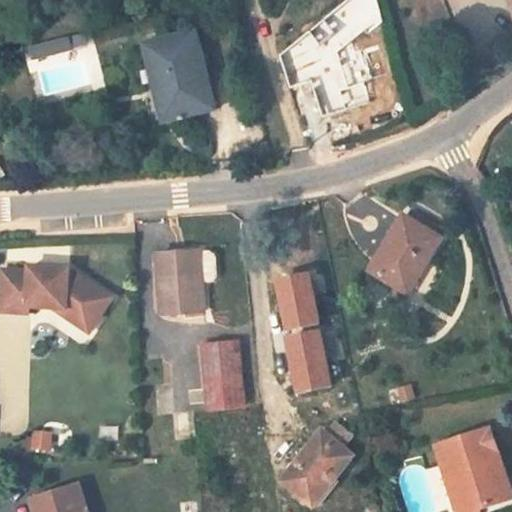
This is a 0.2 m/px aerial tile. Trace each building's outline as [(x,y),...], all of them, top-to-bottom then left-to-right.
[(140,49),(160,126),(214,111),(195,34),(140,49)] [(27,52),(30,64),(68,55),(65,42),(27,52)] [(372,275),(409,297),(442,243),(406,222),(372,275)] [(165,320),(184,320),(205,319),(206,290),(217,290),(221,286),(222,265),(217,260),(207,260),(207,258),(165,258),(165,320)] [(0,317),(23,320),(24,312),(48,314),(62,315),(62,312),(81,325),(89,314),(97,320),(108,305),(70,279),(65,279),(65,276),(26,273),(25,278),(0,275),(0,317)] [(315,273),(276,279),(296,396),(334,390),(315,273)] [(62,315),(48,314),(84,339),(97,320),(89,314),(81,325),(62,312),(62,315)] [(238,351),(203,353),(206,415),(242,413),(238,351)] [(397,388),(400,403),(416,399),(413,384),(397,388)] [(337,422),(329,432),(347,444),(354,434),(337,422)] [(53,451),(53,433),(32,432),(31,450),(53,451)] [(282,487),(283,488),(309,506),(330,476),(336,482),(354,458),(321,432),(282,487)] [(454,511),(486,511),(498,509),(485,469),(498,465),(489,437),(436,453),(454,511)] [(485,469),(498,509),(498,511),(509,511),(511,511),(498,465),(485,469)] [(78,511),(72,492),(26,506),(28,511),(78,511)]
